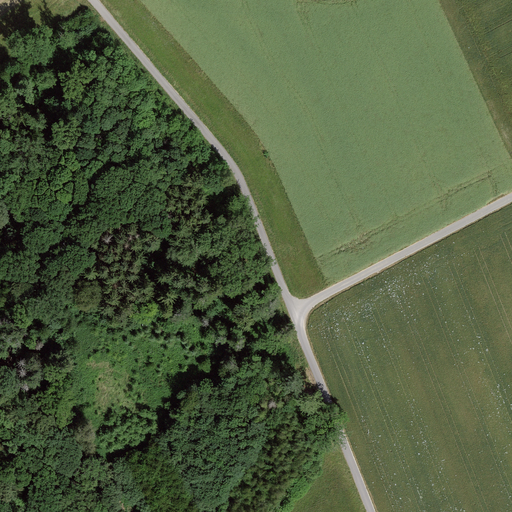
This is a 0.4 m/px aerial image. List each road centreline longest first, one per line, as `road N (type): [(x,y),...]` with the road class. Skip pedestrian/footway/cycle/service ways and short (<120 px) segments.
road 1 (track): [(295,311),(211,141),(90,0)]
road 2 (track): [(511,197),(295,311)]
road 3 (track): [(295,311),(369,511)]
